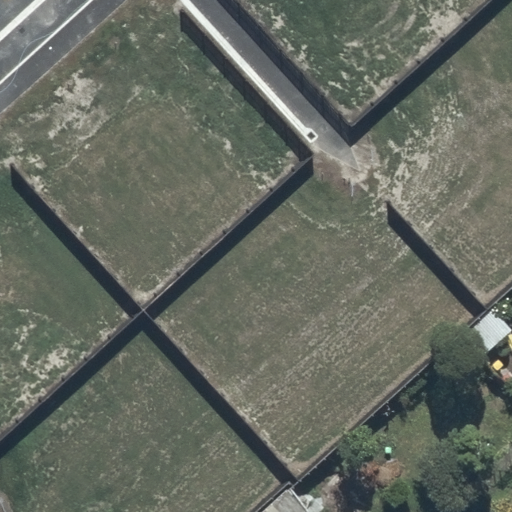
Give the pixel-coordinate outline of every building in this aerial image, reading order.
[(0,0),(0,38),(35,31),(28,0),(0,0)] [(511,160),(446,221),(501,282),(511,271),(511,160)] [(63,250),(0,263),(0,493),(49,483),(39,435),(52,433),(47,410),(94,400),(63,250)] [(288,298),(127,444),(188,511),(213,511),(260,470),(267,478),(372,383),(354,363),(373,346),(346,317),(323,337),(288,298)] [(313,511),(295,491),(271,511),(313,511)]
